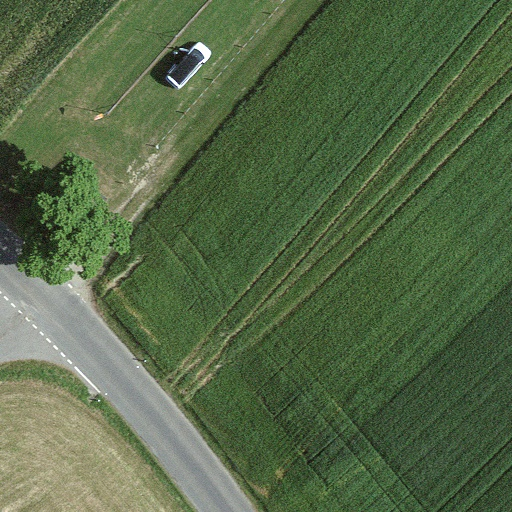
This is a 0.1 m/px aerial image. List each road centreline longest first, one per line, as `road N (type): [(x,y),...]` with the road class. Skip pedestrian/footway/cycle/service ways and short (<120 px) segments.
road 1 (track): [(0,334),(45,296),(306,0)]
road 2 (tertiary): [(224,511),(121,378),(0,253)]
